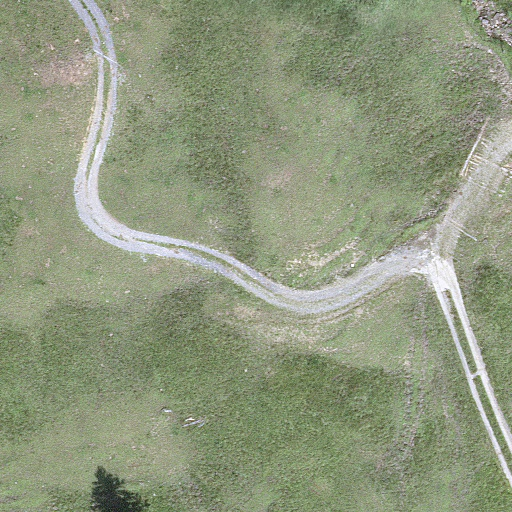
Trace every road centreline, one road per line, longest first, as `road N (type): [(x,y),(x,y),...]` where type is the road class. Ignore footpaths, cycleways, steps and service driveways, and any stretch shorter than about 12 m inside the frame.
road 1 (track): [(84,0),(106,41),(108,84),(83,177),(95,221),(122,239),(211,254),(284,297),(312,300),(389,270),(430,243)]
road 2 (track): [(511,462),(430,243),(461,212),(511,133)]
